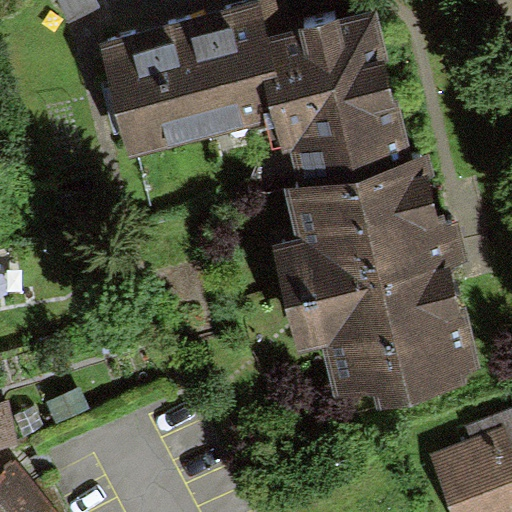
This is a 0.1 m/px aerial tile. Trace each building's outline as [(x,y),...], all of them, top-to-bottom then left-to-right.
[(97,0),(58,0),(68,23),(102,9),(97,0)] [(257,0),(101,42),(132,158),(272,120),(262,82),(275,78),(265,38),(284,33),(274,0),(257,0)] [(262,82),(272,120),(280,154),(291,152),(300,186),(410,159),(374,11),(284,33),(265,38),(275,78),(262,82)] [(423,155),(410,159),(300,186),(286,190),(298,239),(276,245),(302,347),(330,340),(341,388),(380,378),(386,401),(478,378),(451,268),(464,265),(455,226),(442,229),(423,155)] [(437,443),(459,511),(511,511),(511,400),(471,413),(477,430),(437,443)] [(48,511),(5,461),(0,465),(0,511),(48,511)]
